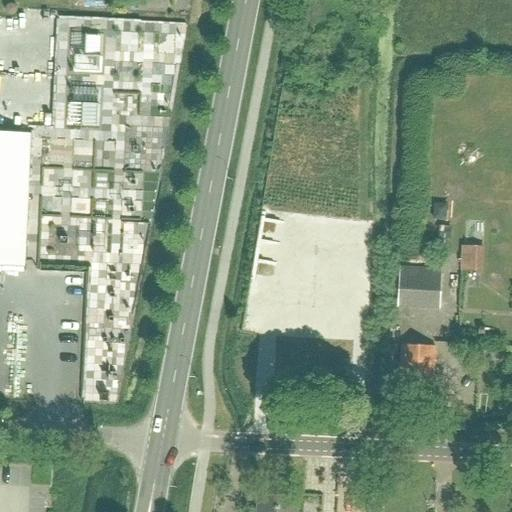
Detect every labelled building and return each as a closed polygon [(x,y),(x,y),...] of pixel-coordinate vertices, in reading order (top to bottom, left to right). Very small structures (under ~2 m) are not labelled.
[(0,133),(0,266),(24,267),(30,135),(0,133)] [(488,271),(487,245),(463,247),(464,272),(488,271)] [(121,280),(140,279),(139,268),(120,269),(121,280)] [(441,270),(400,268),(398,302),(439,304),(441,270)] [(119,281),(103,281),(103,295),(119,295),(119,281)] [(110,315),(110,347),(136,347),(136,315),(110,315)] [(401,345),(399,397),(432,398),(435,347),(401,345)] [(99,385),(100,403),(122,402),(119,361),(99,362),(100,385),(99,385)] [(296,511),(298,499),(258,496),(256,511),(296,511)] [(36,511),(52,511),(53,498),(37,498),(36,511)]
